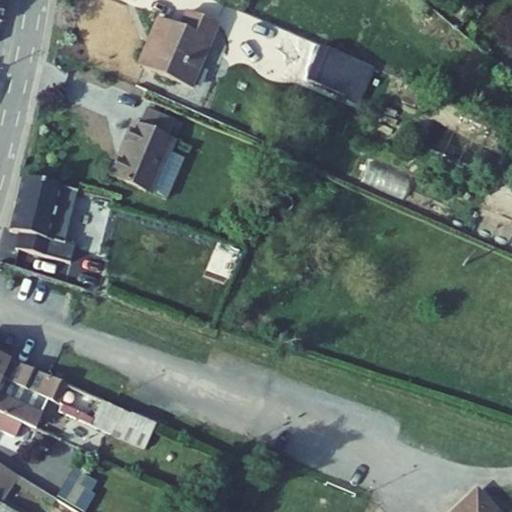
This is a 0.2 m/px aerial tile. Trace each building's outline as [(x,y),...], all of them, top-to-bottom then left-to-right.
[(0,0),(0,31),(3,34),(8,0),(0,0)] [(178,38),(158,30),(150,48),(155,51),(143,81),(187,100),(215,35),(185,22),(178,38)] [(322,82),(331,45),(320,42),(311,79),(322,82)] [(393,86),(351,69),(335,108),(377,125),(393,86)] [(137,135),(132,132),(114,186),(154,200),(172,146),(166,145),(171,128),(143,118),(137,135)] [(67,197),(26,187),(12,242),(22,245),(52,253),(67,197)] [(65,255),(52,253),(22,245),(18,258),(61,270),(65,255)] [(95,409),(0,366),(0,387),(50,411),(87,428),(95,409)] [(0,423),(27,436),(41,443),(49,426),(44,424),(50,411),(0,387),(0,423)] [(135,428),(95,409),(87,428),(98,433),(95,438),(114,447),(117,442),(127,447),(135,428)] [(0,441),(21,451),(27,436),(0,423),(0,441)] [(117,442),(114,447),(124,452),(127,447),(117,442)] [(86,509),(102,479),(75,465),(60,496),(86,509)] [(0,505),(13,484),(0,475),(0,511),(1,511),(0,511),(0,505)] [(498,511),(484,497),(468,511),(498,511)]
